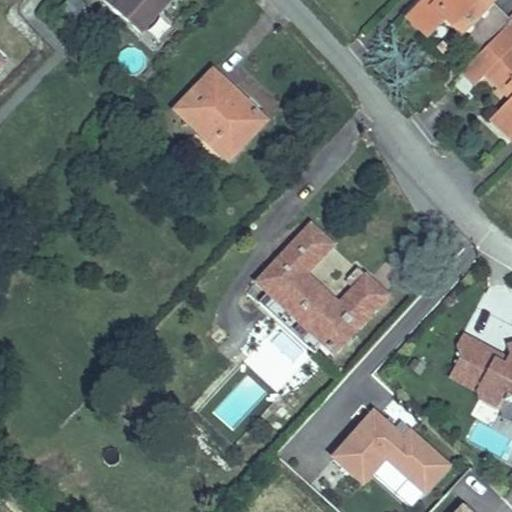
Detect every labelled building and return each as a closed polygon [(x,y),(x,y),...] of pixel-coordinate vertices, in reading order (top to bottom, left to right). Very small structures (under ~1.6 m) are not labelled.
[(79,0),(68,0),(61,11),(75,21),(87,5),(79,0)] [(170,0),(102,0),(140,34),(170,0)] [(491,0),(425,0),(407,19),(428,39),(446,22),(480,55),(511,24),(511,22),(511,16),(510,18),(491,0)] [(511,25),(511,24),(480,55),(461,75),(474,87),(484,77),(502,94),(506,90),(511,96),(511,98),(509,101),(499,112),(511,124),(511,25)] [(215,141),(209,146),(228,164),(267,123),(254,110),(250,114),(244,108),(247,104),(212,71),(173,112),(186,124),(191,119),(215,141)] [(502,94),(509,101),(511,98),(511,96),(506,90),(502,94)] [(254,110),(247,104),(244,108),(250,114),(254,110)] [(509,140),(511,136),(511,124),(499,112),(490,121),(509,140)] [(186,124),(209,146),(215,141),(191,119),(186,124)] [(334,356),(388,297),(357,270),(347,280),(355,288),(339,306),(305,276),(332,247),(311,226),(256,285),(255,285),(247,294),(250,297),(250,296),(258,304),(267,295),(334,356)] [(280,327),(247,356),(277,389),(289,379),(310,403),(331,383),(280,327)] [(511,398),(511,343),(506,346),(509,354),(506,359),(503,365),(494,360),(495,358),(492,352),(471,340),(456,345),(460,356),(450,375),(477,389),(479,398),(500,409),(503,402),(511,398)] [(506,359),(492,352),(495,358),(494,360),(503,365),(506,359)] [(511,415),(511,398),(503,402),(500,409),(511,415)] [(424,494),(449,467),(411,432),(404,439),(395,430),(375,412),(333,457),(362,484),(386,458),(424,494)] [(404,439),(411,432),(401,423),(395,430),(404,439)] [(458,511),(476,511),(467,503),(458,511)]
